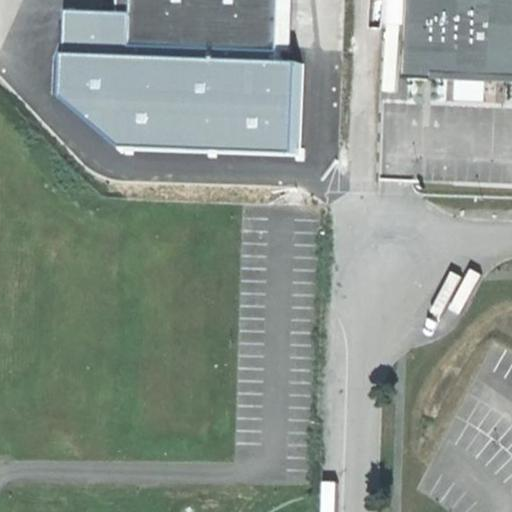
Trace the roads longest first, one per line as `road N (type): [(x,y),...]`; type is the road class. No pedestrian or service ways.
road 1 (track): [(367,0),(358,189),(388,256)]
road 2 (unclassified): [(388,256),(364,297),(355,511)]
road 3 (unclassified): [(388,256),(448,240),(511,237)]
